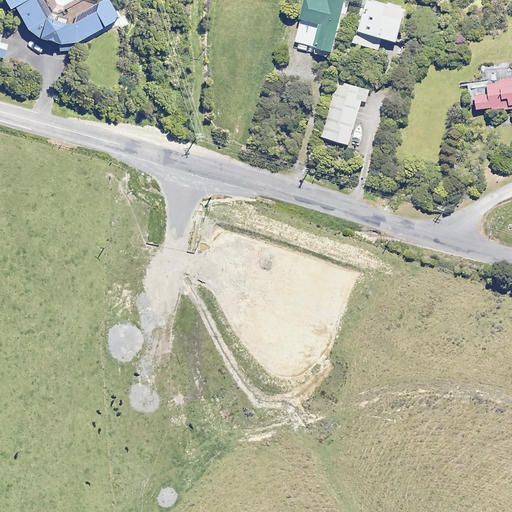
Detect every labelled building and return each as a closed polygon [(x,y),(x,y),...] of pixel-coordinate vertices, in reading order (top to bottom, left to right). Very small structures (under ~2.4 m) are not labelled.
[(56,45),(60,25),(49,19),(38,0),(0,0),(0,2),(4,12),(13,8),(25,31),(53,46),(56,45)] [(60,25),(56,45),(75,42),(116,19),(104,0),(94,0),(69,15),(74,23),(63,27),(60,25)] [(302,0),(297,20),(301,21),(296,42),(313,47),(312,50),(330,55),(345,0),(302,0)] [(403,11),(362,0),(351,42),(378,50),(381,39),(394,43),(403,11)] [(373,51),(361,47),(357,57),(369,61),(373,51)] [(511,63),(482,65),(483,81),(469,82),(471,110),(511,107),(511,63)] [(369,90),(338,81),(321,137),(347,145),(361,101),(365,102),(369,90)]
